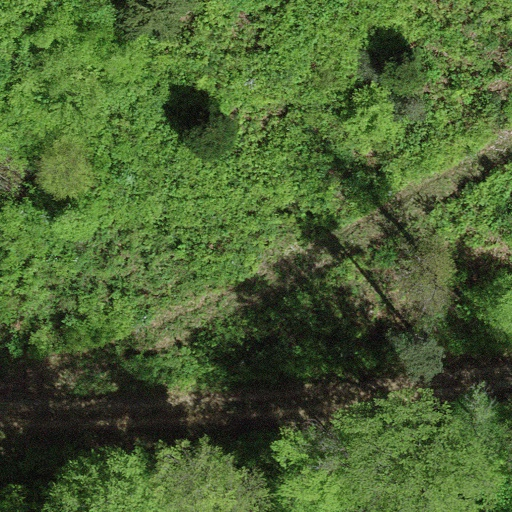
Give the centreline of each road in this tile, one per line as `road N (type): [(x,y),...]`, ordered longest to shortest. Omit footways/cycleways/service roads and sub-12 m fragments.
road 1 (track): [(0,401),(292,272),(511,149)]
road 2 (track): [(0,407),(219,413),(511,367)]
